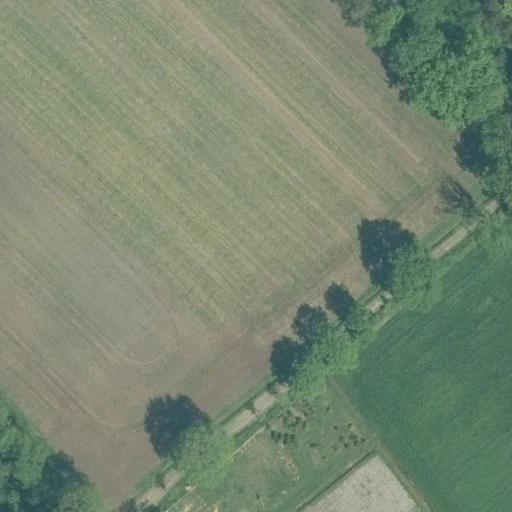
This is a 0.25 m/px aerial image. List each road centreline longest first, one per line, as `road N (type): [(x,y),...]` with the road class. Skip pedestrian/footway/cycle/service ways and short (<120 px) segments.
road 1 (track): [(511,190),(131,511)]
road 2 (track): [(107,511),(0,407)]
